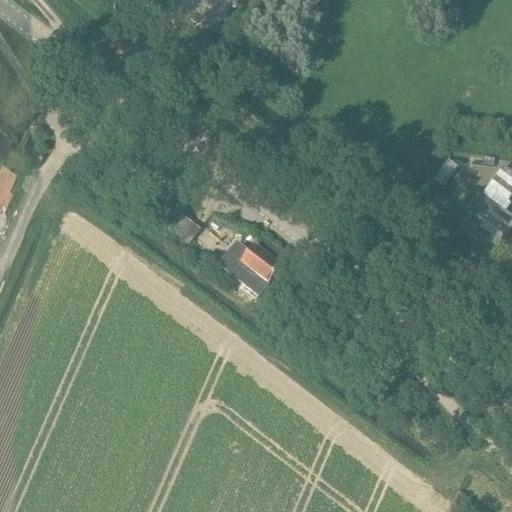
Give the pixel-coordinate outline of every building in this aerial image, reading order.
[(511,197),(511,175),(504,169),(488,190),(507,204),(511,197)] [(0,216),(2,211),(5,213),(11,198),(8,197),(14,183),(0,177),(0,216)] [(497,251),(511,230),(511,219),(481,196),(468,214),(478,222),(471,231),(497,251)] [(182,217),(170,233),(177,239),(189,249),(191,246),(197,239),(202,233),(190,223),(182,217)] [(236,245),(219,267),(222,270),(236,280),(261,299),(268,290),(269,288),(276,280),(284,270),(255,247),(248,255),(240,249),(236,245)]
